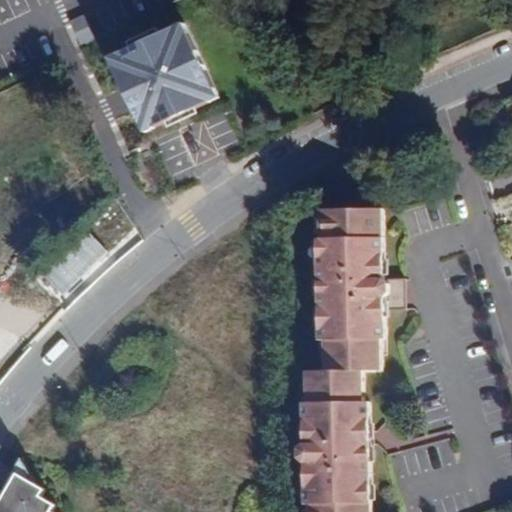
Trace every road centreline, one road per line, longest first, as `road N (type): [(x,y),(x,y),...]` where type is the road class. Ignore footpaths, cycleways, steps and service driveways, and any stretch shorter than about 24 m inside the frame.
road 1 (residential): [(442,90),(322,140),(185,229),(0,410)]
road 2 (residential): [(442,90),(511,326)]
